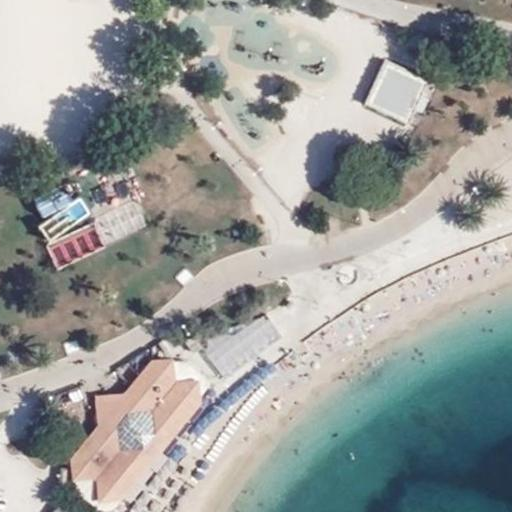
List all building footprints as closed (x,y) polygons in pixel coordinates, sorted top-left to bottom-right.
[(426,75),(383,57),(365,99),(407,118),(412,105),(422,109),(427,95),(418,91),(426,75)] [(267,308),(197,339),(213,374),(283,343),(267,308)] [(200,399),(175,379),(172,357),(150,359),(124,391),(95,394),(98,423),(72,455),(76,477),(97,475),(123,495),(200,399)] [(200,399),(197,377),(175,379),(200,399)] [(123,495),(97,475),(101,497),(123,495)]
